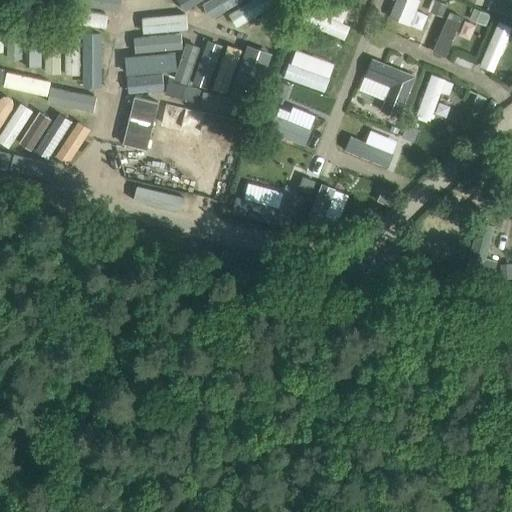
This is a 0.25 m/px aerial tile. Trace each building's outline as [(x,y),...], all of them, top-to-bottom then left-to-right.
[(180,0),(183,10),(213,0),(180,0)] [(221,0),(215,11),(242,25),(244,21),(257,27),(270,0),(221,0)] [(424,28),(428,13),(417,10),(420,0),(396,0),(391,18),(424,28)] [(323,1),(316,30),(347,37),(354,8),(323,1)] [(495,8),(503,20),(511,14),(503,2),(495,8)] [(129,89),(173,80),(169,63),(177,61),(173,43),(180,41),(172,6),(135,13),(139,31),(132,32),(136,52),(128,54),(132,74),(126,75),(129,89)] [(473,8),(469,20),(487,26),(491,14),(473,8)] [(511,25),(499,20),(480,63),(495,70),(511,31),(511,25)] [(8,55),(23,55),(24,34),(6,33),(6,27),(0,26),(0,51),(8,52),(8,55)] [(103,85),(104,32),(85,32),(84,85),(103,85)] [(80,70),(80,42),(46,42),(45,70),(80,70)] [(306,55),(303,65),(319,69),(321,60),(306,55)] [(372,56),(360,87),(374,93),(370,105),(400,116),(417,73),(372,56)] [(289,60),(284,75),(325,91),(331,76),(289,60)] [(10,71),(6,88),(55,99),(59,82),(10,71)] [(432,72),(415,115),(430,121),(442,91),(450,94),(455,81),(432,72)] [(134,92),(121,143),(135,147),(139,132),(154,135),(163,99),(134,92)] [(59,93),(56,106),(89,112),(92,99),(59,93)] [(473,101),(482,106),(486,98),(477,93),(473,101)] [(3,96),(0,100),(0,128),(15,103),(3,96)] [(32,150),(52,118),(22,100),(0,135),(0,138),(14,147),(17,142),(32,150)] [(54,157),(67,165),(89,132),(75,123),(54,157)] [(393,166),(399,151),(354,133),(347,148),(393,166)] [(134,180),(129,200),(182,214),(188,194),(134,180)] [(339,207),(348,190),(339,185),(330,203),(339,207)] [(455,263),(451,255),(443,259),(446,267),(455,263)] [(511,266),(500,267),(500,279),(511,278),(511,266)]
